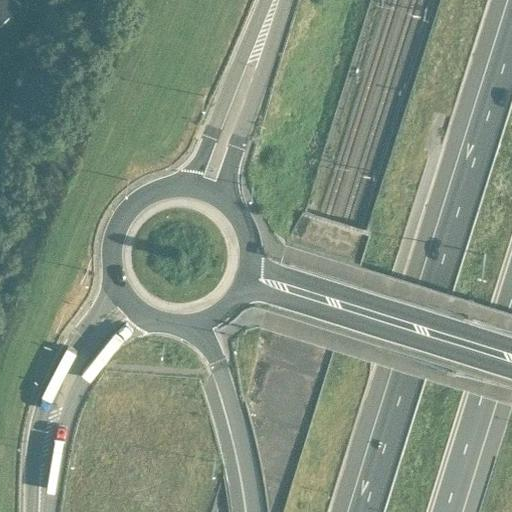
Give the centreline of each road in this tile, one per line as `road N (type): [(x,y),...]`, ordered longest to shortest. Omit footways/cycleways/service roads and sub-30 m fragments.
road 1 (motorway): [(511,24),(355,511)]
road 2 (tertiary): [(235,276),(511,358)]
road 3 (tertiary): [(511,334),(245,249)]
road 4 (unclassified): [(124,273),(51,363),(31,428),(31,511)]
road 5 (unclassified): [(44,511),(56,433),(79,370),(147,297)]
road 6 (motorway): [(178,306),(199,325),(222,372),(254,511)]
road 7 (motorway): [(446,511),(511,301)]
road 8 (tertiary): [(220,190),(275,0)]
road 9 (tertiary): [(264,0),(183,177)]
road 10 (tertiary): [(183,177),(163,179),(131,200),(116,235),(124,273)]
